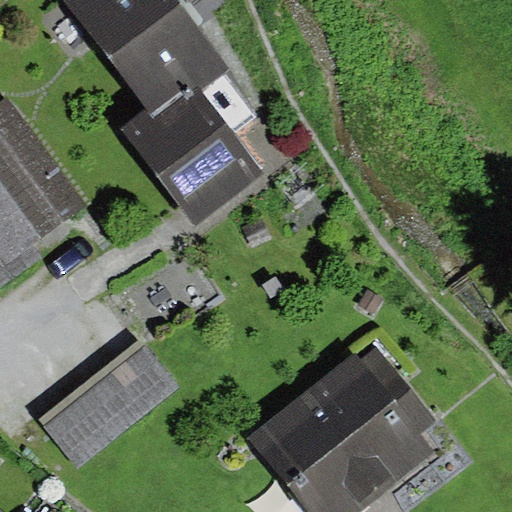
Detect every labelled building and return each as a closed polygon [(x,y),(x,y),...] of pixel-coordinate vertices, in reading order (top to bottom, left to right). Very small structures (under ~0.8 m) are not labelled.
[(175,0),(64,0),(62,3),(145,112),(120,131),(197,231),(268,177),(203,92),(230,71),(175,0)] [(0,287),(39,258),(31,249),(84,209),(3,102),(0,104),(0,287)] [(367,294),(359,307),(373,316),(382,303),(367,294)] [(132,346),(30,431),(70,479),(172,394),(132,346)] [(356,352),(248,439),(307,511),(362,511),(432,455),(417,436),(434,422),(377,351),(363,362),(356,352)]
